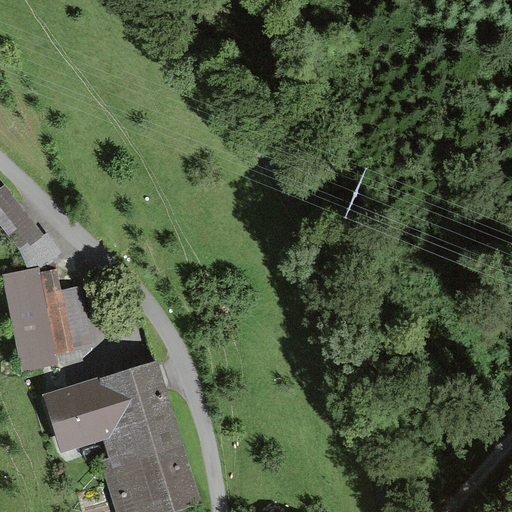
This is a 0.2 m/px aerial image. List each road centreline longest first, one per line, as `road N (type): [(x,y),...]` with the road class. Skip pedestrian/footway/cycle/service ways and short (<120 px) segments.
road 1 (track): [(161,0),(223,83),(335,287),(362,361),(387,511)]
road 2 (residential): [(214,511),(182,382),(150,310),(0,165)]
